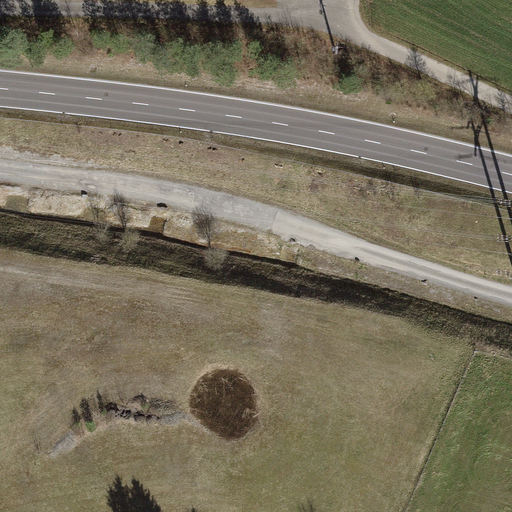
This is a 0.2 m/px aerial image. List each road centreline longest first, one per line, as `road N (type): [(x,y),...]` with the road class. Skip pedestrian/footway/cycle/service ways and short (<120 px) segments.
road 1 (track): [(511,291),(165,184),(0,164)]
road 2 (secondary): [(511,171),(285,119),(0,83)]
road 3 (track): [(0,11),(319,14)]
road 4 (track): [(319,14),(511,107)]
